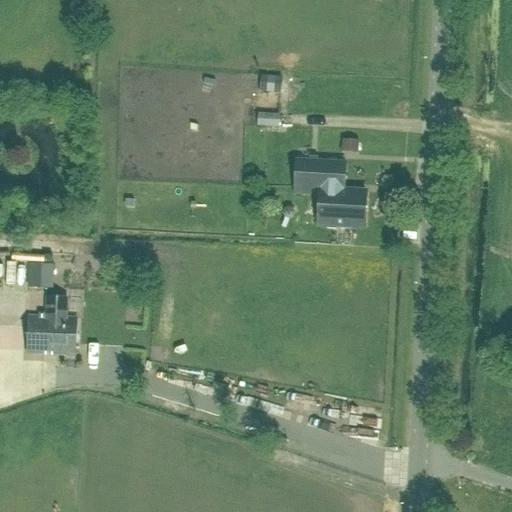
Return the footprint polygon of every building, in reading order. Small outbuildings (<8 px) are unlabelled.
[(261,76),(259,92),(279,94),(281,78),(261,76)] [(278,127),(278,115),(258,114),(257,126),(278,127)] [(296,161),(294,194),(320,195),(318,226),(337,227),(339,229),(350,230),(353,228),(364,228),(366,193),(343,191),(345,163),(296,161)] [(32,251),(32,260),(52,261),(53,252),(32,251)] [(65,266),(91,265),(90,253),(64,254),(65,266)] [(29,264),(29,283),(55,282),(54,263),(29,264)] [(14,291),(26,289),(24,272),(12,274),(14,291)] [(66,319),(66,315),(67,299),(47,298),(46,318),(28,318),(26,354),(75,356),(76,319),(66,319)] [(271,397),(290,398),(291,385),(272,384),(271,397)]
